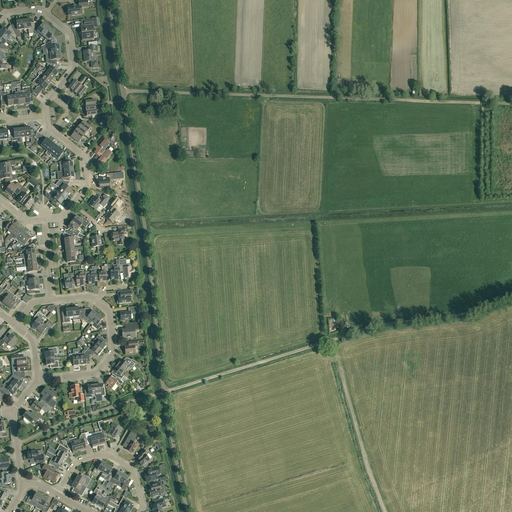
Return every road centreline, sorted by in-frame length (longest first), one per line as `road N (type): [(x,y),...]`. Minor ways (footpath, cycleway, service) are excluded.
road 1 (track): [(110,0),(164,392)]
road 2 (track): [(511,104),(122,91)]
road 3 (track): [(511,299),(461,316),(350,332),(164,392)]
road 4 (track): [(331,340),(383,511)]
road 5 (residential): [(53,95),(75,62),(69,31),(41,9),(0,17)]
road 6 (residential): [(38,379),(92,374),(110,359),(109,316),(97,301)]
road 7 (residential): [(140,511),(133,472),(107,457),(74,466),(57,494)]
road 8 (track): [(164,392),(187,511)]
